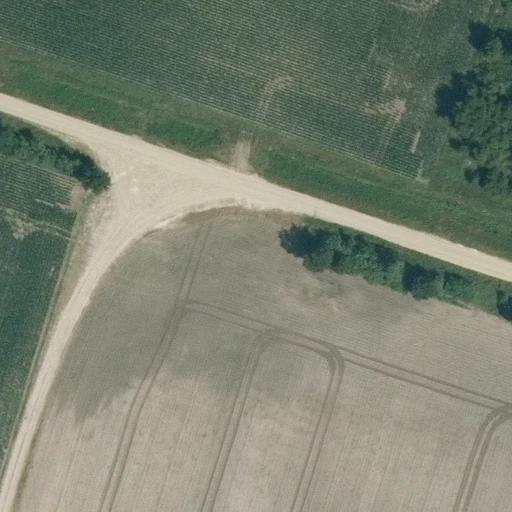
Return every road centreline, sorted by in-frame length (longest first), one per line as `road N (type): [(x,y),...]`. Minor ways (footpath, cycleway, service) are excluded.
road 1 (track): [(511,262),(0,93)]
road 2 (track): [(32,511),(136,138)]
